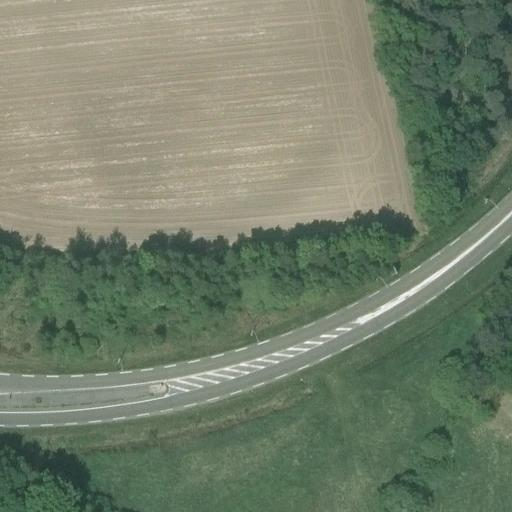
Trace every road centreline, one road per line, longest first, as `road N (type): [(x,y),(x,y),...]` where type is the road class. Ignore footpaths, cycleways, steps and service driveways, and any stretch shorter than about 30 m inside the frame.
road 1 (secondary): [(191,385),(272,363),(348,330),(447,269),(511,215)]
road 2 (secondary): [(0,420),(144,409),(191,385)]
road 3 (secondary): [(191,385),(0,385)]
